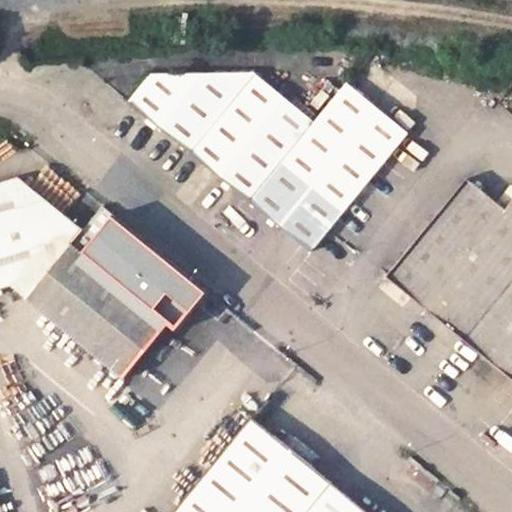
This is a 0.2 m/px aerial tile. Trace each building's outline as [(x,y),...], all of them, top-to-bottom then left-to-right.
[(267,65),(165,69),(141,96),(322,243),(421,128),(362,77),(325,114),(267,65)] [(95,88),(88,119),(122,126),(128,95),(95,88)] [(0,511),(9,511),(0,481),(0,280),(16,276),(30,288),(145,386),(190,331),(74,238),(86,224),(68,209),(20,174),(0,179),(0,511)] [(511,364),(511,189),(507,195),(479,175),(396,269),(511,364)] [(384,511),(322,459),(260,408),(181,503),(191,511),(384,511)] [(84,504),(62,430),(25,442),(37,486),(38,486),(44,504),(62,500),(64,510),(84,504)]
